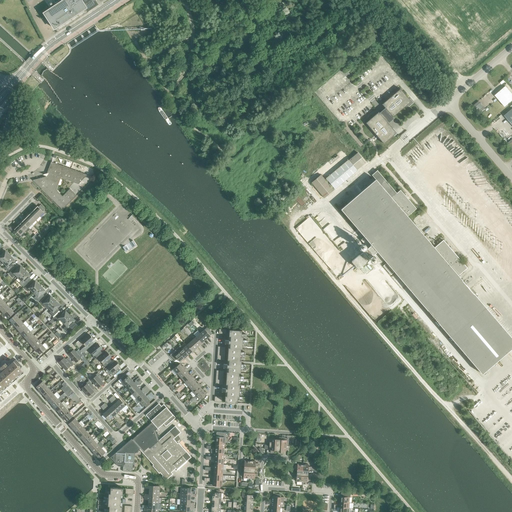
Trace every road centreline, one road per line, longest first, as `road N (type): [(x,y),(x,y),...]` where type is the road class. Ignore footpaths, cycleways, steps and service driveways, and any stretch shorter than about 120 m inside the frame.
road 1 (unclassified): [(387,153),(511,310)]
road 2 (residential): [(240,430),(316,434),(313,490),(329,491)]
road 3 (residential): [(92,321),(0,228)]
road 4 (secondary): [(14,79),(45,46),(114,0)]
road 5 (unclassified): [(94,466),(22,383),(35,372)]
